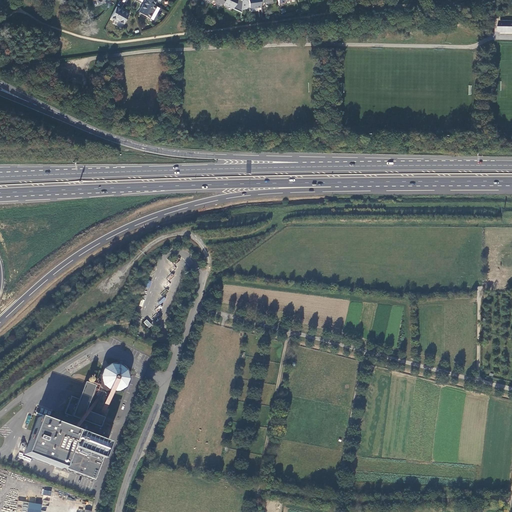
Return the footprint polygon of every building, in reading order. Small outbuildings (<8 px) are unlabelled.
[(152,20),(159,8),(154,5),(145,0),(144,0),(142,5),(138,12),(152,20)] [(224,0),(223,3),(234,8),(237,0),(224,0)] [(247,0),(249,8),(261,6),(260,2),(259,0),(247,0)] [(116,6),(110,18),(114,20),(113,23),(121,28),(125,19),(128,13),(121,9),(116,6)] [(511,20),(499,21),(499,32),(511,31),(511,20)] [(108,392),(117,392),(124,388),(128,379),(126,371),(119,365),(110,364),(102,369),(99,377),(101,386),(108,392)] [(94,386),(84,382),(78,399),(71,417),(100,428),(104,418),(85,411),(94,386)] [(71,417),(78,399),(70,396),(64,414),(71,417)] [(107,444),(38,417),(24,454),(93,481),(107,444)] [(26,511),(46,511),(50,491),(44,490),(41,504),(29,502),(26,511)]
